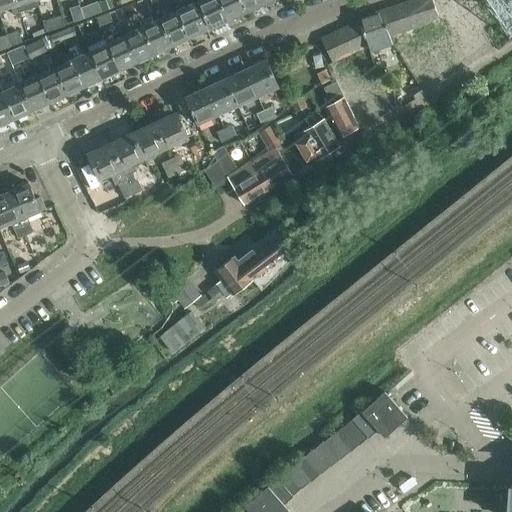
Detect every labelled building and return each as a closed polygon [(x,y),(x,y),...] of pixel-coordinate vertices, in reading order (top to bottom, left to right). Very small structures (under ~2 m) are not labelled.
[(16,0),(0,0),(0,9),(17,4),(16,0)] [(106,0),(102,0),(99,1),(102,11),(110,8),(106,0)] [(147,0),(141,0),(132,4),(135,11),(137,15),(151,10),(147,0)] [(229,22),(218,0),(199,0),(197,1),(211,30),(229,22)] [(218,0),(229,22),(246,14),(239,0),(218,0)] [(260,0),(239,0),(246,14),(263,6),(260,0)] [(421,25),(426,23),(418,0),(411,0),(406,2),(414,27),(421,25)] [(418,0),(426,23),(437,17),(431,0),(418,0)] [(102,11),(99,1),(91,4),(88,6),(82,9),(85,18),(102,11)] [(194,2),(176,11),(189,38),(190,37),(192,38),(200,35),(201,32),(207,29),(194,2)] [(403,31),(413,28),(414,27),(406,2),(394,6),(402,32),(403,31)] [(135,11),(132,4),(123,7),(126,15),(135,11)] [(169,14),(159,19),(171,46),(173,45),(175,46),(183,43),(183,40),(189,38),(176,11),(174,6),(167,10),(169,14)] [(402,32),(394,6),(381,10),(390,36),(402,32)] [(384,47),(393,44),(390,36),(381,10),(359,18),(359,20),(368,46),(368,47),(382,42),(384,47)] [(105,14),(96,18),(99,25),(108,21),(105,14)] [(43,21),(46,32),(46,33),(53,30),(65,25),(62,16),(49,19),(43,21)] [(99,25),(96,18),(87,22),(90,29),(99,25)] [(159,19),(141,27),(154,54),(155,53),(158,54),(165,51),(166,48),(171,46),(159,19)] [(356,51),(368,46),(359,20),(345,27),(356,51)] [(46,32),(43,21),(31,26),(35,37),(46,32)] [(482,21),(449,36),(463,66),(496,50),(482,21)] [(141,27),(124,35),(137,62),(138,61),(140,62),(148,59),(149,56),(154,54),(141,27)] [(344,57),(356,51),(345,27),(333,32),(344,57)] [(69,28),(60,31),(64,39),(72,36),(69,28)] [(64,39),(60,31),(51,35),(54,43),(64,39)] [(332,62),(344,57),(333,32),(321,38),(332,62)] [(7,35),(6,36),(10,47),(22,42),(18,33),(8,37),(7,35)] [(124,35),(107,43),(119,70),(121,69),(123,70),(130,67),(131,64),(137,62),(124,35)] [(6,36),(0,37),(0,51),(10,47),(6,36)] [(28,53),(30,57),(31,60),(48,53),(42,39),(25,46),(28,53)] [(88,47),(90,51),(102,78),(103,77),(106,79),(113,75),(114,72),(119,70),(107,43),(105,39),(88,47)] [(447,39),(412,57),(429,89),(464,71),(447,39)] [(18,56),(28,53),(25,46),(15,49),(18,56)] [(90,51),(72,59),(85,86),(86,85),(88,87),(96,83),(97,80),(102,78),(90,51)] [(72,59),(55,67),(67,94),(69,93),(71,95),(79,91),(80,88),(85,86),(72,59)] [(254,65),(245,69),(258,96),(278,87),(266,59),(263,60),(261,59),(255,62),(254,65)] [(55,67),(38,75),(50,102),(51,102),(54,103),(61,99),(62,97),(67,94),(55,67)] [(234,72),(224,76),(238,105),(258,96),(245,69),(237,73),(234,72)] [(38,75),(20,83),(33,110),(34,110),(37,111),(44,107),(45,105),(50,102),(38,75)] [(214,83),(205,87),(218,114),(238,105),(224,76),(215,81),(214,83)] [(380,79),(349,97),(367,127),(397,109),(380,79)] [(359,126),(346,100),(336,80),(324,86),(332,102),(324,107),(339,136),(359,126)] [(20,83),(3,91),(16,118),(17,118),(19,119),(27,115),(28,113),(33,110),(20,83)] [(411,91),(416,99),(424,94),(419,85),(411,91)] [(218,114),(205,87),(197,91),(194,90),(188,93),(187,96),(185,97),(197,124),(218,114)] [(16,118),(3,91),(0,92),(0,126),(2,127),(9,123),(10,121),(16,118)] [(291,102),(296,113),(298,117),(307,112),(298,98),(291,102)] [(271,107),(265,110),(269,120),(276,117),(271,107)] [(269,120),(265,110),(257,114),(261,124),(269,120)] [(176,112),(154,123),(165,148),(188,137),(176,112)] [(268,152),(252,162),(269,189),(293,173),(277,147),(282,144),(273,131),(298,118),(298,117),(296,113),(270,125),(270,126),(251,135),(258,146),(265,147),(268,152)] [(340,145),(323,118),(316,122),(312,115),(305,120),(310,126),(302,131),(306,137),(296,142),(307,160),(316,154),(319,158),(340,145)] [(154,123),(132,133),(144,158),(165,148),(154,123)] [(217,133),(221,143),(236,136),(231,126),(217,133)] [(132,133),(110,143),(127,179),(134,193),(143,189),(134,171),(137,170),(134,163),(144,158),(132,133)] [(127,179),(110,143),(88,154),(99,179),(110,174),(115,185),(118,184),(125,198),(134,194),(127,179)] [(269,189),(252,162),(238,170),(223,146),(212,151),(227,176),(227,177),(244,204),(269,189)] [(179,155),(171,159),(178,173),(186,169),(185,169),(188,167),(186,163),(184,164),(179,155)] [(178,173),(171,159),(161,163),(168,178),(178,173)] [(16,188),(8,192),(22,227),(26,236),(33,233),(26,216),(45,209),(40,196),(35,198),(29,183),(27,184),(24,183),(17,186),(16,188)] [(0,194),(0,227),(12,222),(15,230),(22,227),(8,192),(0,195),(0,194)] [(19,239),(26,236),(22,227),(15,230),(19,239)] [(285,253),(275,239),(255,254),(252,249),(238,260),(252,279),(285,253)] [(252,279),(238,260),(234,255),(215,270),(222,279),(208,290),(214,299),(224,292),(228,296),(232,292),(233,294),(252,279)] [(0,274),(0,284),(1,287),(9,282),(4,272),(0,274)] [(187,278),(173,289),(187,306),(201,295),(187,278)] [(190,311),(157,337),(171,353),(203,327),(190,311)] [(385,391),(373,401),(396,427),(407,417),(385,391)] [(373,401),(362,411),(378,430),(384,437),(396,427),(373,401)] [(352,419),(368,437),(368,438),(378,430),(362,411),(361,411),(352,419)] [(352,419),(344,427),(359,444),(359,445),(368,437),(352,419)] [(343,425),(334,433),(349,452),(350,452),(359,444),(344,427),(343,425)] [(333,433),(324,441),(339,459),(340,460),(349,452),(334,433),(333,433)] [(315,448),(330,466),(330,467),(339,459),(324,441),(324,440),(315,448)] [(306,456),(320,473),(321,474),(330,466),(315,448),(306,456)] [(306,456),(297,464),(311,481),(320,473),(306,456)] [(296,463),(287,471),(301,488),(302,489),(311,481),(297,464),(296,463)] [(287,471),(278,479),(292,495),(301,488),(287,471)] [(269,487),(284,504),(293,496),(292,495),(278,479),(278,478),(269,487)] [(269,487),(258,497),(270,511),(289,511),(290,511),(284,504),(269,487)] [(270,511),(258,497),(247,507),(250,511),(270,511)]
